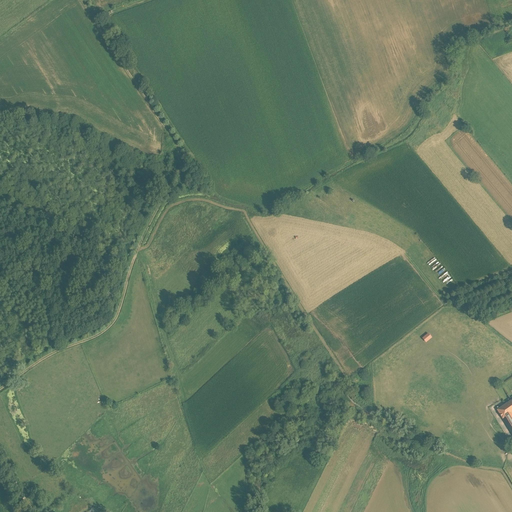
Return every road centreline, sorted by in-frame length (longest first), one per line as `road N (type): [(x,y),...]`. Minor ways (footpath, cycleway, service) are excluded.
road 1 (track): [(53,353),(113,322),(139,244),(180,164),(172,138),(94,20)]
road 2 (track): [(511,269),(442,295),(403,253)]
road 3 (track): [(176,371),(136,252)]
